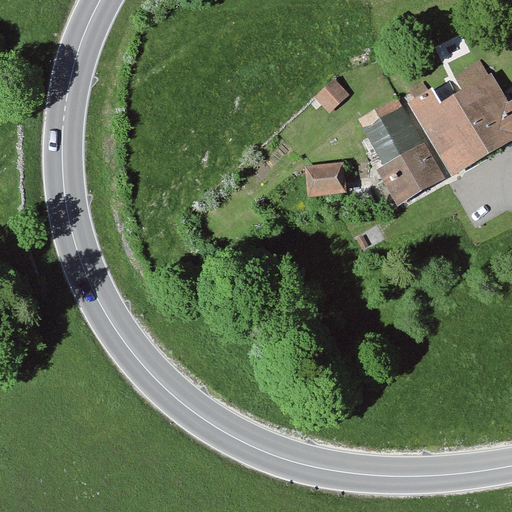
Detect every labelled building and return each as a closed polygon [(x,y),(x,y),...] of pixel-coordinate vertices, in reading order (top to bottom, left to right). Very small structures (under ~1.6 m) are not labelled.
[(401,104),(447,186),(511,149),(511,103),(502,109),(484,77),(431,107),(423,92),(401,104)] [(334,81),(317,97),(327,107),(344,90),(334,81)] [(381,107),(356,121),(379,161),(404,147),(381,107)] [(372,175),(390,207),(436,182),(418,150),(372,175)] [(310,170),(312,195),(344,192),(341,168),(310,170)]
